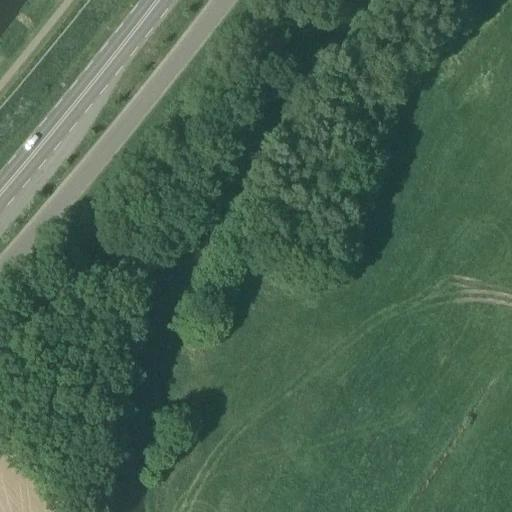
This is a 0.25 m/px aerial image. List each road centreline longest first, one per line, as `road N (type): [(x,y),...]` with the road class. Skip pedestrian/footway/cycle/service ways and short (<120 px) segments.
road 1 (unclassified): [(0,272),(226,0)]
road 2 (primary): [(0,194),(159,0)]
